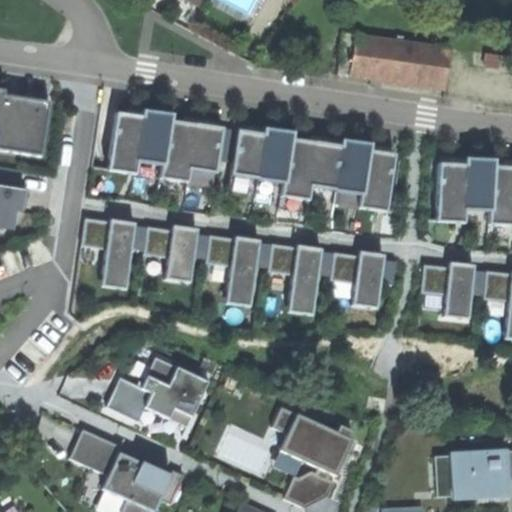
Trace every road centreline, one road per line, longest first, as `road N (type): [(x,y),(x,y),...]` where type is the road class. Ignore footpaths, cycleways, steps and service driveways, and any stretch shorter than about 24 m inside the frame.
road 1 (residential): [(511,122),(92,63)]
road 2 (residential): [(92,63),(61,270),(51,282)]
